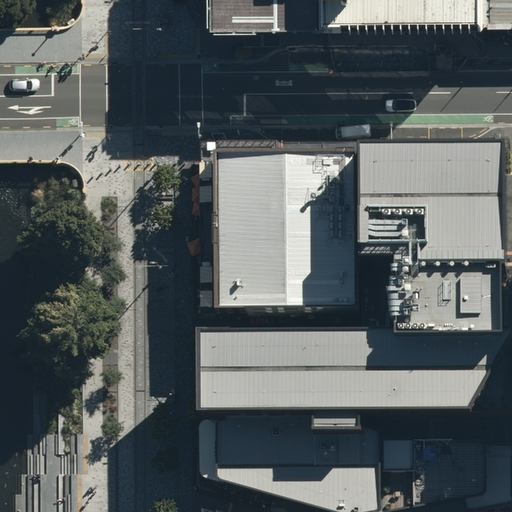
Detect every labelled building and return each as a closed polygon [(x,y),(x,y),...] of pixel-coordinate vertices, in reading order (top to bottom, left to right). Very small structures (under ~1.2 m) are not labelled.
[(326,0),(218,0),(219,27),(326,26),(326,0)] [(486,25),(485,0),(329,0),(329,26),(486,25)] [(511,0),(486,0),(486,25),(511,25),(511,0)] [(62,17),(0,16),(0,39),(62,39),(62,17)] [(0,151),(0,171),(64,172),(64,151),(0,151)] [(205,346),(206,480),(316,511),(432,511),(467,506),(468,511),(476,511),(481,511),(489,509),(511,506),(511,445),(508,446),(508,434),(506,162),(411,162),(353,163),(356,333),(357,342),(221,346),(205,346)] [(219,181),(220,324),(355,323),(353,163),(219,164),(219,181)] [(118,240),(118,200),(94,200),(94,207),(101,207),(101,240),(118,240)] [(99,443),(81,442),(80,481),(97,482),(99,443)]
